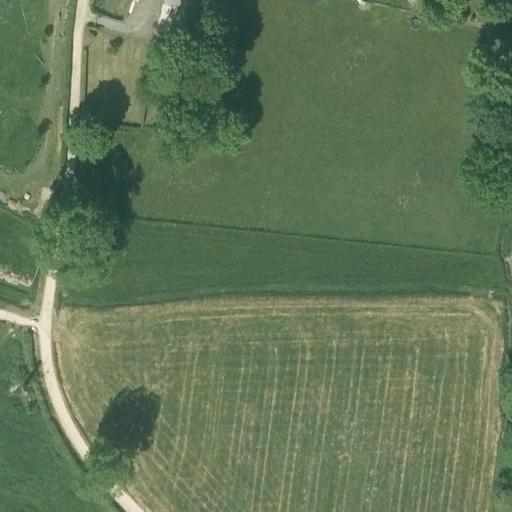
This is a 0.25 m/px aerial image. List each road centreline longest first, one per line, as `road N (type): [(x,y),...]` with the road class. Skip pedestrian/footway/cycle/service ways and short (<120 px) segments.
road 1 (track): [(43,326),(72,153),(82,0)]
road 2 (track): [(135,511),(65,418),(43,326)]
